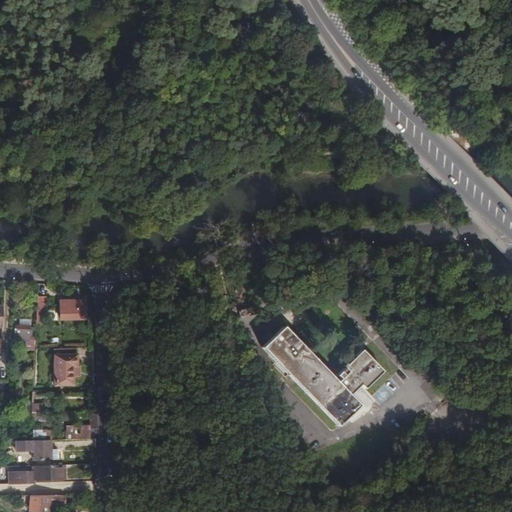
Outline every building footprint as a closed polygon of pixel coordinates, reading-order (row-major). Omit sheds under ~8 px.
[(47,297),(37,296),(36,320),(47,320),(47,297)] [(84,300),(62,301),(62,320),(85,320),(84,300)] [(20,326),(15,325),(14,333),(21,334),(21,338),(29,338),(30,326),(24,326),(24,323),(20,323),(20,326)] [(337,382),(283,327),(261,348),(338,426),(360,405),(350,395),(360,385),(364,389),(382,371),(361,350),(343,367),(347,371),(337,382)] [(77,366),(77,348),(55,349),(56,355),(55,355),(56,385),(74,384),(74,377),(80,376),(80,366),(77,366)] [(51,441),(16,442),(16,453),(34,452),(34,461),(58,460),(57,450),(51,450),(51,441)] [(64,478),(64,465),(31,466),(31,471),(9,471),(9,483),(30,482),(34,482),(34,479),(64,478)] [(63,505),(64,496),(31,497),(29,511),(30,511),(53,511),(54,504),(63,505)]
